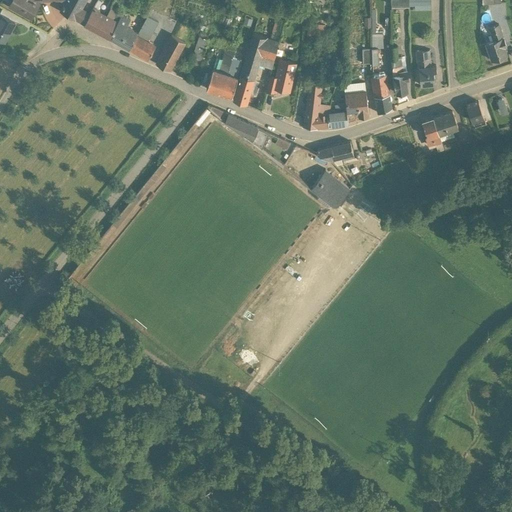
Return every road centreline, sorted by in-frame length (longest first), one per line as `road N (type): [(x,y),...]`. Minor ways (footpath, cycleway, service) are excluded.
road 1 (unclassified): [(381,511),(42,283)]
road 2 (residential): [(197,91),(316,137),(453,98)]
road 3 (unclassified): [(42,283),(197,91)]
